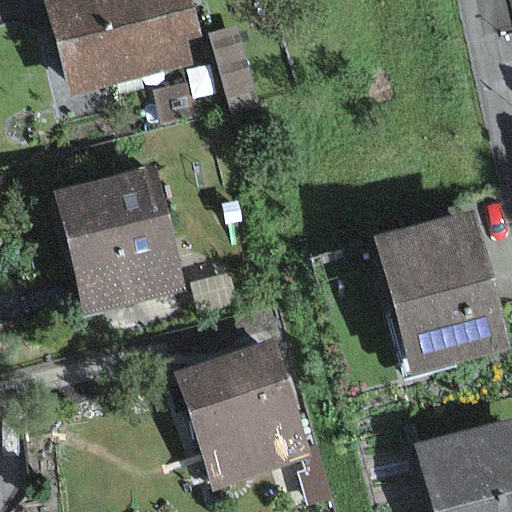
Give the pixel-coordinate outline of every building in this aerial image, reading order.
[(176,0),(85,0),(54,7),(76,99),(193,72),(176,0)] [(157,176),(58,199),(84,314),(184,292),(157,176)] [(466,212),(366,234),(406,397),(508,371),(466,212)] [(269,325),(157,366),(208,503),(320,462),(269,325)] [(511,511),(511,483),(498,434),(383,465),(395,511),(511,511)]
